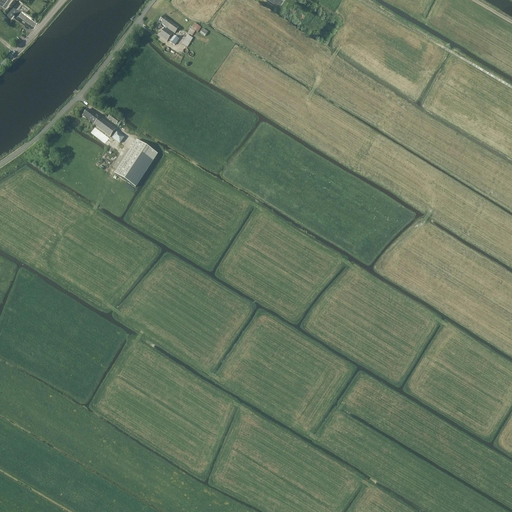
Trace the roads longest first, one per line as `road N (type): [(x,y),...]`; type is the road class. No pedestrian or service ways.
road 1 (unclassified): [(0,163),(66,107),(155,0)]
road 2 (track): [(511,86),(359,0)]
